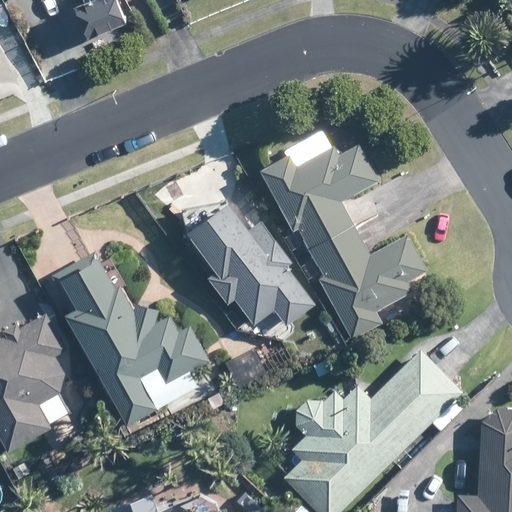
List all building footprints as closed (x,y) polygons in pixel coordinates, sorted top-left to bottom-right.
[(85,38),(125,22),(116,0),(83,0),(84,2),(73,6),(85,38)] [(309,248),(353,224),(340,200),(347,196),(378,180),(358,143),(338,153),(333,144),(311,156),(296,164),(290,153),(260,170),(291,226),(292,229),(298,227),(309,248)] [(247,234),(231,207),(190,231),(216,273),(211,276),(227,304),(237,298),(253,325),(277,311),(285,326),(317,307),(267,222),(247,234)] [(353,224),(309,248),(323,274),(319,277),(320,280),(351,337),(379,322),(382,321),(375,309),(412,289),(407,280),(425,271),(426,270),(408,234),(376,251),(369,255),(353,224)] [(110,257),(102,262),(96,249),(88,253),(51,274),(71,309),(65,313),(127,424),(152,410),(157,407),(154,402),(140,376),(157,366),(166,383),(202,363),(207,360),(209,359),(190,325),(179,331),(169,315),(162,319),(155,317),(158,307),(141,301),(138,301),(135,310),(121,286),(124,284),(110,257)] [(20,327),(16,322),(5,329),(8,334),(1,338),(0,336),(0,437),(7,451),(43,430),(50,426),(49,424),(36,403),(59,390),(64,373),(53,354),(66,347),(46,312),(20,327)] [(440,430),(464,406),(455,397),(461,391),(455,384),(420,349),(371,397),(358,384),(342,399),(336,393),(333,390),(323,401),(322,399),(307,399),(296,410),(296,425),(305,434),(291,448),(301,458),(287,472),(283,476),(317,511),(338,511),(392,459),(431,421),(440,430)] [(255,375),(254,373),(244,354),(231,360),(227,362),(239,384),(255,375)] [(210,411),(226,403),(219,389),(217,391),(203,398),(205,401),(210,411)] [(70,409),(81,403),(76,393),(64,398),(70,409)] [(49,418),(56,418),(61,412),(60,404),(54,400),(47,400),(42,406),(43,414),(49,418)] [(511,511),(511,408),(496,407),(481,420),(480,436),(480,451),(477,493),(457,492),(457,502),(455,511),(511,511)] [(280,454),(283,461),(289,463),(293,457),(291,451),(285,449),(280,454)] [(219,511),(219,510),(218,508),(205,511),(157,511),(151,494),(123,504),(111,508),(112,511),(219,511)]
